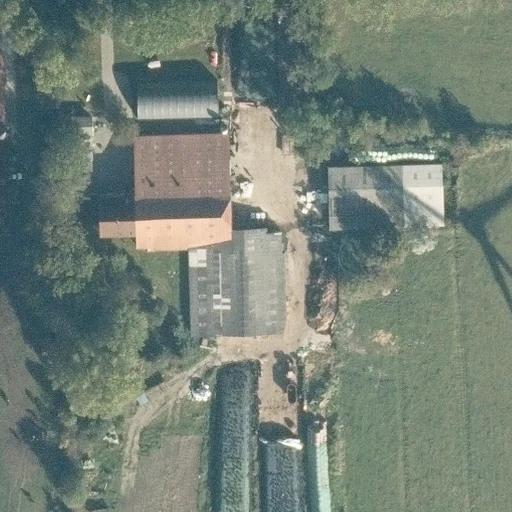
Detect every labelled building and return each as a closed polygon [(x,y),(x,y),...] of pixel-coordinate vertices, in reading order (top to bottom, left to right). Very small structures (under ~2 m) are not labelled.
[(229,130),(135,133),(135,188),(137,227),(138,250),(193,248),(196,337),(286,334),(283,248),(232,250),(229,130)] [(75,135),(78,155),(92,153),(90,133),(75,135)] [(408,158),(326,162),(330,234),(411,229),(408,158)] [(135,188),(93,190),(95,229),(137,227),(135,188)] [(338,483),(336,437),(318,438),(320,483),(338,483)]
